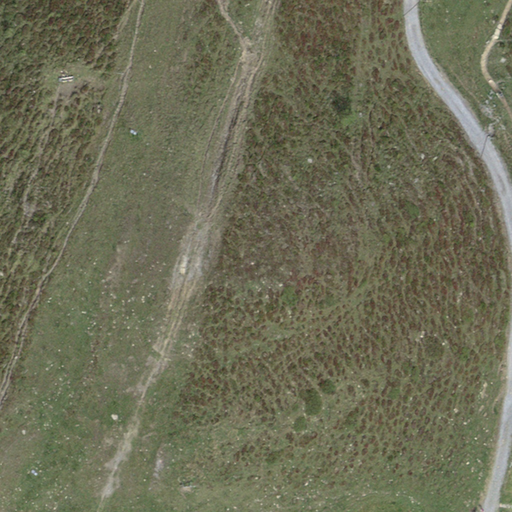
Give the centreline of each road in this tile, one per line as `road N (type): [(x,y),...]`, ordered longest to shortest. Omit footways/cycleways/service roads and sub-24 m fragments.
road 1 (track): [(421,0),(436,73),(511,197)]
road 2 (track): [(511,384),(491,511)]
